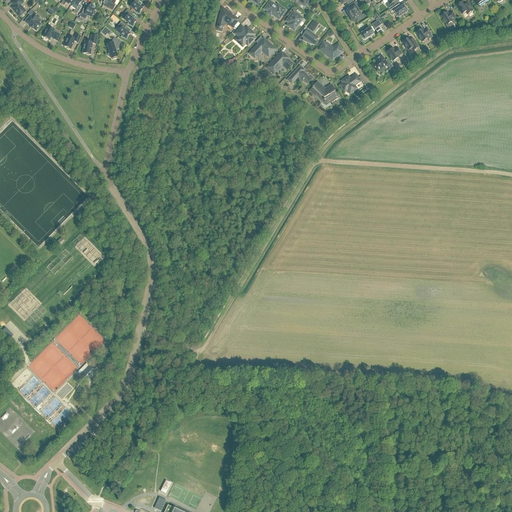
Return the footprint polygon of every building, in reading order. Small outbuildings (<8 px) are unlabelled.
[(19,17),(26,12),(21,6),(24,3),(20,0),(15,0),(12,4),(14,6),(12,8),(19,17)] [(75,0),(71,6),(76,9),(73,13),(76,15),(81,9),(78,7),(82,1),(80,0),(75,0)] [(114,5),(116,0),(105,0),(105,1),(107,2),(106,4),(104,4),(103,6),(112,11),(116,5),(114,5)] [(139,14),(141,11),(142,9),(137,5),(139,2),(136,0),(131,0),(130,2),(132,5),(130,7),(135,11),(135,12),(139,14)] [(386,0),(388,2),(385,4),(389,9),(394,5),(393,3),(397,0),(386,0)] [(349,17),(359,11),(356,6),(357,5),(356,2),(351,6),(352,8),(346,12),(349,17)] [(462,3),(462,2),(459,4),(460,5),(457,6),(461,12),(460,12),(462,15),(462,14),(463,15),(466,12),(468,15),(473,12),(468,4),(465,6),(463,3),(462,3)] [(276,7),(269,3),(264,10),(274,17),(275,16),(279,19),(286,11),(278,5),(276,7)] [(91,6),(89,5),(86,11),(83,10),(80,17),(85,20),(87,16),(91,18),(92,15),(94,16),(95,14),(96,12),(94,11),(96,9),(94,8),(95,7),(93,6),(91,6)] [(403,6),(397,10),(396,7),(389,11),(393,16),(395,14),(398,18),(407,12),(407,11),(408,10),(406,8),(405,8),(403,6)] [(133,27),(134,23),(136,22),(131,18),(133,15),(127,10),(124,14),(126,17),(124,20),(129,24),(128,25),(133,27)] [(232,17),(226,13),(227,12),(221,10),(216,32),(222,33),(224,26),(225,26),(226,25),(227,24),(232,28),(238,20),(233,16),(232,17)] [(359,11),(349,17),(351,19),(350,20),(352,23),(359,18),(360,21),(365,18),(364,15),(362,16),(359,11)] [(30,16),(25,23),(31,27),(30,28),(32,30),(33,29),(36,31),(41,25),(40,24),(42,21),(39,19),(40,17),(34,13),(33,12),(30,16)] [(294,32),(304,19),(293,12),(286,22),(288,24),(287,26),(294,32)] [(456,18),(452,12),(450,14),(450,15),(449,15),(447,13),(446,12),(444,14),(444,15),(442,17),(447,25),(446,26),(448,28),(452,26),(451,23),(453,22),(453,21),(456,18)] [(314,35),(318,29),(316,27),(318,24),(314,21),(308,30),(305,28),(303,30),(306,32),(302,37),(308,42),(307,43),(315,46),(317,43),(314,40),(316,37),(314,35)] [(126,39),(128,36),(129,34),(124,30),(127,27),(121,23),(120,24),(119,25),(118,27),(120,30),(118,33),(122,37),(126,39)] [(55,31),(48,27),(48,29),(47,28),(45,31),(46,32),(43,37),(49,41),(51,38),(57,41),(60,36),(54,32),(55,31)] [(245,30),(242,27),(235,34),(238,37),(237,39),(239,41),(238,41),(239,42),(240,42),(244,46),(246,43),(248,45),(254,39),(252,37),(254,35),(250,31),(247,28),(245,30)] [(105,28),(101,34),(105,37),(107,35),(110,37),(112,34),(105,28)] [(360,31),(362,34),(361,34),(362,35),(361,36),(364,40),(365,39),(369,37),(371,36),(371,35),(373,34),(370,28),(367,30),(365,28),(360,31)] [(433,38),(427,29),(424,31),(425,32),(424,32),(422,30),(421,30),(421,29),(418,31),(419,32),(416,33),(420,39),(419,40),(421,42),(422,42),(428,39),(429,40),(433,38)] [(78,44),(81,37),(76,35),(74,39),(69,37),(64,47),(67,48),(67,49),(69,50),(70,49),(71,50),(74,42),(78,44)] [(96,45),(98,37),(91,36),(90,43),(85,41),(82,54),(87,54),(87,55),(89,55),(90,55),(93,44),(96,45)] [(118,48),(121,42),(114,39),(112,42),(113,44),(107,45),(109,52),(107,56),(111,58),(112,59),(113,59),(113,60),(117,59),(117,58),(118,57),(115,50),(116,49),(117,48),(118,48)] [(268,45),(267,44),(267,43),(263,39),(259,45),(258,44),(249,54),(255,59),(262,51),(265,54),(264,54),(268,58),(273,53),(273,52),(275,50),(269,45),(268,45)] [(410,41),(408,39),(402,43),(408,51),(412,49),(413,51),(418,48),(413,39),(410,41)] [(333,48),(324,43),(321,46),(322,47),(320,50),(326,55),(325,56),(328,57),(332,59),(332,60),(333,59),(336,57),(338,55),(343,52),(338,45),(333,48)] [(402,54),(398,48),(395,50),(395,51),(394,51),(393,49),(387,53),(393,62),(399,58),(398,57),(402,54)] [(289,62),(287,60),(288,59),(281,53),(267,68),(274,74),(282,65),(288,70),(292,65),(291,64),(292,64),(289,61),(289,62)] [(385,61),(381,56),(377,59),(378,61),(372,65),(376,72),(379,70),(381,72),(385,69),(384,67),(387,65),(385,61)] [(311,80),(303,72),(304,71),(300,67),(287,81),(291,85),(300,76),(303,79),(302,80),(307,85),(311,80)] [(361,82),(363,86),(366,84),(361,77),(358,79),(357,76),(354,77),(350,79),(349,78),(342,82),(343,84),(339,86),(344,93),(347,91),(349,93),(350,95),(357,90),(356,88),(355,86),(361,82)] [(325,90),(317,83),(309,91),(315,97),(316,96),(322,102),(324,101),(324,102),(325,101),(328,104),(332,101),(332,102),(339,98),(331,85),(326,89),(325,90)] [(6,328),(0,333),(0,334),(7,341),(13,335),(6,328)] [(98,375),(96,373),(89,366),(80,375),(87,382),(93,376),(95,378),(98,375)] [(166,481),(160,491),(166,494),(171,483),(166,481)] [(159,498),(154,508),(161,511),(165,501),(159,498)]
